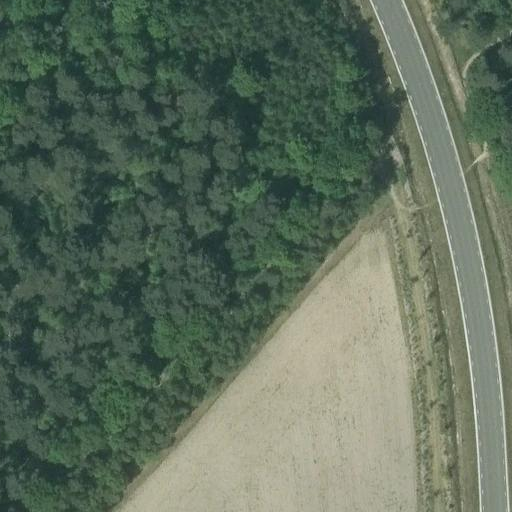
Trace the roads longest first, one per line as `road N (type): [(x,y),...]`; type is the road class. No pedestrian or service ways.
road 1 (secondary): [(383,0),(452,199),(478,341),(493,511)]
road 2 (track): [(38,511),(355,172)]
